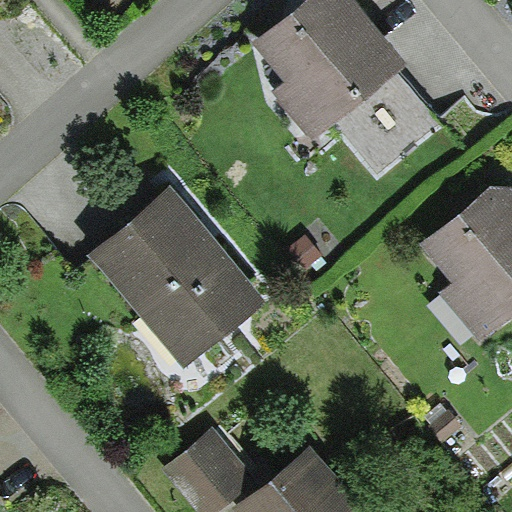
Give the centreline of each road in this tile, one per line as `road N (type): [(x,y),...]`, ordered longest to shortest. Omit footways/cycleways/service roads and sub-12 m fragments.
road 1 (residential): [(0,173),(196,0)]
road 2 (residential): [(127,511),(0,358)]
